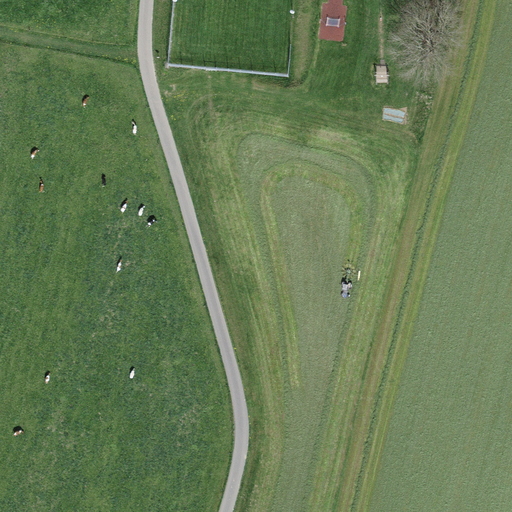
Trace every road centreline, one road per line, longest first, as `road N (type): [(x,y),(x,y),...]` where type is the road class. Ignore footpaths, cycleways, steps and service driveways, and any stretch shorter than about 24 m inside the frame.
road 1 (unclassified): [(223,511),(237,428),(228,374),(140,61)]
road 2 (track): [(0,37),(140,61)]
